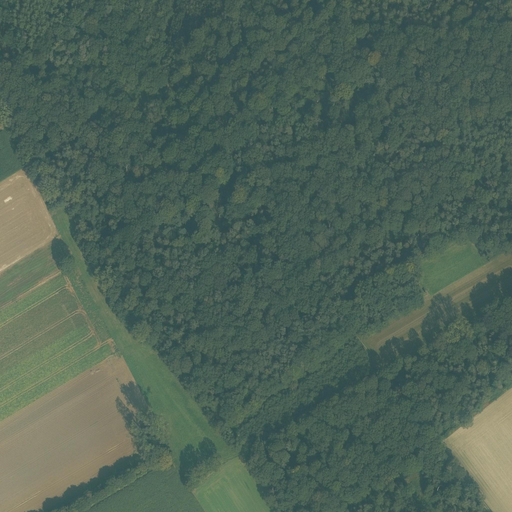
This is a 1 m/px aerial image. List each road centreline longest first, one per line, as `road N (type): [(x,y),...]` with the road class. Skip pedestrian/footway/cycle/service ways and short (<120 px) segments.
road 1 (track): [(488,511),(100,0)]
road 2 (track): [(511,298),(290,431),(187,476)]
road 3 (track): [(158,76),(93,118),(58,164),(77,180),(72,209),(79,225),(92,222),(87,207)]
